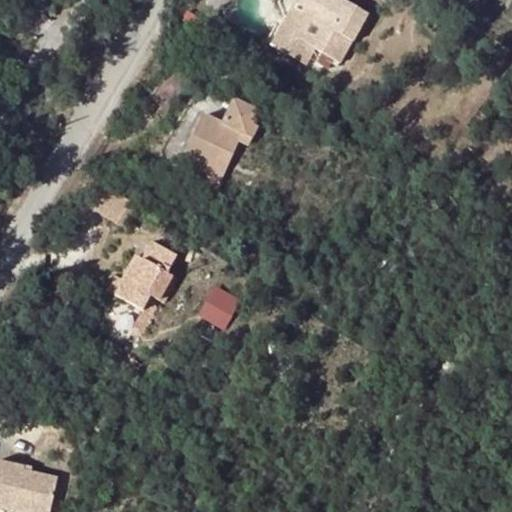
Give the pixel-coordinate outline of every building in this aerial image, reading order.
[(333,0),(250,0),(244,10),(281,33),(291,18),(314,32),(333,0)] [(207,120),(212,122),(198,154),(214,162),(211,167),(226,174),(249,124),(213,108),(207,120)] [(87,172),(98,151),(85,143),(73,165),(87,172)] [(125,193),(136,175),(106,156),(94,174),(125,193)] [(145,271),(129,263),(124,272),(165,293),(174,275),(180,278),(191,258),(181,253),(190,231),(171,220),(145,271)] [(215,285),(203,317),(214,321),(226,290),(215,285)] [(228,290),(219,319),(233,323),(242,294),(228,290)] [(53,423),(25,416),(12,458),(73,477),(85,438),(52,428),(53,423)]
